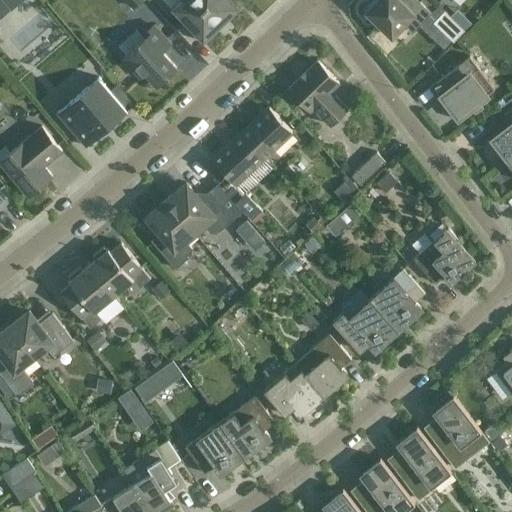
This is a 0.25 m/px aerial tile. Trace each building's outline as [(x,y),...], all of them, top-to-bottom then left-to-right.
[(203,41),(240,6),(234,0),(178,0),(170,7),(203,41)] [(400,0),(376,0),(366,10),(392,35),(402,24),(411,32),(431,12),(418,0),(401,0),(400,0)] [(464,31),(444,11),(433,23),(453,43),(464,31)] [(145,72),(156,85),(176,67),(161,51),(169,42),(153,25),(144,33),(146,36),(122,58),(140,77),(145,72)] [(494,88),(469,55),(429,86),(454,119),(494,88)] [(330,90),(339,82),(317,59),(288,87),(310,110),(313,107),(329,124),(347,107),(330,90)] [(98,76),(56,112),(85,146),(100,132),(101,133),(129,109),(128,107),(126,108),(99,76),(98,76)] [(269,106),(240,132),(263,157),(292,131),(269,106)] [(488,141),(503,161),(511,153),(511,106),(504,113),(511,123),(488,141)] [(41,125),(0,159),(0,162),(27,195),(51,175),(43,165),(61,150),(41,125)] [(263,157),(240,132),(212,158),(235,183),(263,157)] [(350,175),(359,184),(384,161),(375,152),(350,175)] [(511,153),(503,161),(511,172),(511,153)] [(233,218),(211,193),(202,201),(186,182),(166,199),(194,232),(203,224),(209,231),(216,232),(233,218)] [(261,211),(245,193),(234,203),(251,221),(261,211)] [(185,240),(194,232),(166,199),(146,215),(163,235),(153,243),(175,268),(191,254),(191,247),(185,240)] [(447,227),(413,258),(435,282),(444,274),(450,280),(473,259),(455,239),(457,237),(447,227)] [(95,258),(88,263),(113,294),(132,279),(138,287),(150,277),(121,242),(110,250),(108,247),(106,249),(103,246),(92,255),(95,258)] [(113,294),(88,263),(81,269),(79,266),(68,275),(70,278),(69,279),(71,282),(60,291),(90,327),(101,317),(95,310),(113,294)] [(402,267),(370,296),(398,327),(421,307),(415,300),(424,292),(402,267)] [(398,327),(370,296),(348,316),(343,310),(332,320),(360,350),(369,342),(375,348),(398,327)] [(29,310),(10,325),(33,355),(45,346),(53,355),(73,340),(52,312),(38,322),(29,310)] [(0,351),(0,352),(0,373),(15,393),(32,380),(21,365),(33,355),(10,325),(0,332),(0,351)] [(329,333),(296,361),(323,392),(346,372),(341,366),(351,358),(329,333)] [(494,369),(511,393),(511,392),(511,349),(503,356),(506,360),(494,369)] [(323,392),(296,361),(263,389),(285,414),(294,406),(300,412),(323,392)] [(423,426),(454,467),(471,454),(468,451),(485,438),(488,441),(489,441),(453,394),(452,395),(453,397),(435,411),(438,414),(423,426)] [(255,395),(220,420),(244,454),(269,436),(264,429),(275,421),(255,395)] [(0,402),(0,432),(14,423),(0,402)] [(76,439),(96,427),(90,416),(69,428),(76,439)] [(244,454),(220,420),(185,446),(204,472),(215,465),(219,472),(244,454)] [(387,458),(418,498),(434,486),(431,483),(449,469),(450,471),(451,471),(416,426),(417,428),(399,442),(402,446),(387,458)] [(53,463),(67,453),(57,439),(44,449),(53,463)] [(155,448),(123,468),(133,483),(150,511),(154,511),(172,501),(164,489),(176,481),(171,473),(155,448)] [(2,473),(11,487),(35,470),(26,456),(2,473)] [(350,489),(367,511),(390,511),(391,511),(397,511),(412,501),(413,503),(414,502),(380,457),(379,458),(380,459),(362,473),(365,477),(350,489)] [(150,511),(133,483),(101,503),(105,511),(150,511)] [(328,508),(322,511),(361,511),(342,488),(343,490),(325,504),(328,508)] [(64,511),(105,511),(101,503),(94,493),(64,511)]
